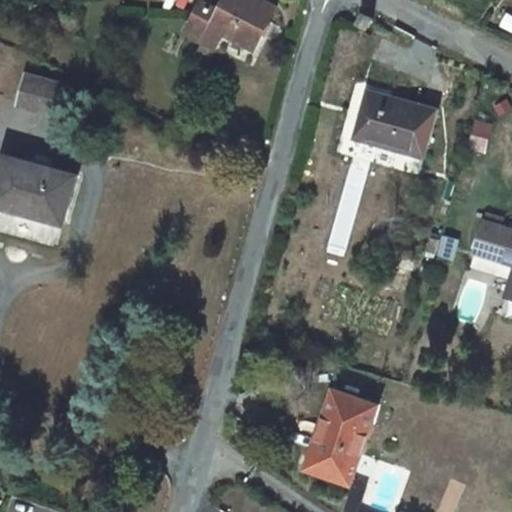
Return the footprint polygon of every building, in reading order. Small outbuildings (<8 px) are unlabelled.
[(204,2),(196,16),(186,33),(204,43),(215,49),(225,33),(255,49),(277,7),(263,0),(225,0),(220,10),(204,2)] [(66,19),(47,9),(38,23),(57,35),(66,19)] [(373,18),(364,14),(360,23),(369,27),(373,18)] [(215,49),(204,43),(192,65),(204,71),(215,49)] [(67,87),(29,76),(21,105),(59,116),(67,87)] [(438,109),(368,90),(355,138),(423,158),(438,109)] [(511,109),(511,107),(508,100),(495,107),(501,116),(511,109)] [(487,144),(493,124),(478,119),(472,140),(487,144)] [(78,176),(7,156),(0,180),(0,206),(65,224),(78,176)] [(511,228),(484,220),(475,253),(511,264),(511,282),(508,295),(511,296),(511,228)] [(325,428),(311,470),(352,484),(379,404),(334,389),(321,427),(325,428)] [(304,467),(311,470),(325,428),(321,427),(318,427),(304,467)]
